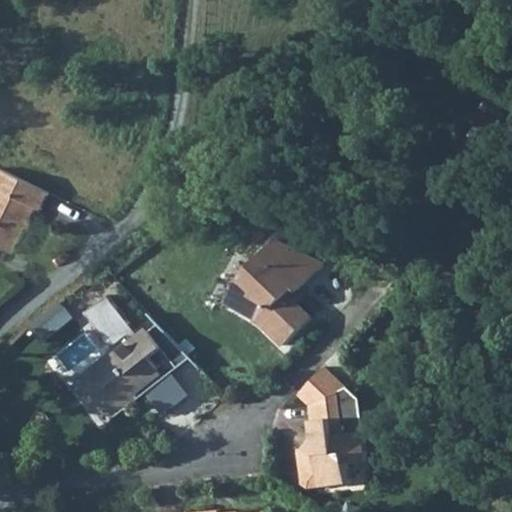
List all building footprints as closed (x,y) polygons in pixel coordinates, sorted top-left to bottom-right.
[(32,205),(40,187),(0,167),(0,243),(5,246),(26,202),(32,205)] [(222,288),(255,305),(281,334),(309,306),(286,281),(291,275),(295,279),(319,254),(272,227),(248,249),(238,267),(234,264),(222,288)] [(144,381),(189,346),(151,304),(111,334),(116,343),(80,372),(99,398),(106,394),(114,404),(144,381)] [(44,341),(80,322),(72,308),(37,328),(44,341)] [(322,356),(295,383),(306,394),(309,428),(301,438),(311,447),(314,477),(346,474),(344,454),(361,453),(355,388),(322,356)] [(163,380),(149,393),(166,412),(180,399),(163,380)] [(264,511),(264,507),(230,510),(230,506),(216,507),(216,503),(183,505),(183,511),(264,511)]
